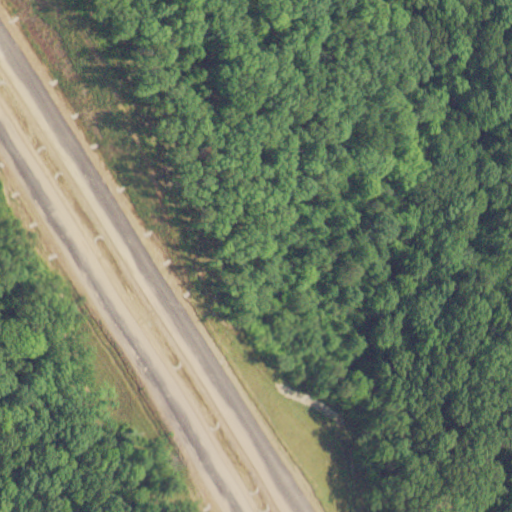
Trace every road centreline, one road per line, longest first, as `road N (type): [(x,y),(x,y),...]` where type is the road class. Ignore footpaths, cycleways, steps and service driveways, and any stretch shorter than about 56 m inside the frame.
road 1 (trunk): [(300,511),(0,34)]
road 2 (trunk): [(0,131),(242,511)]
